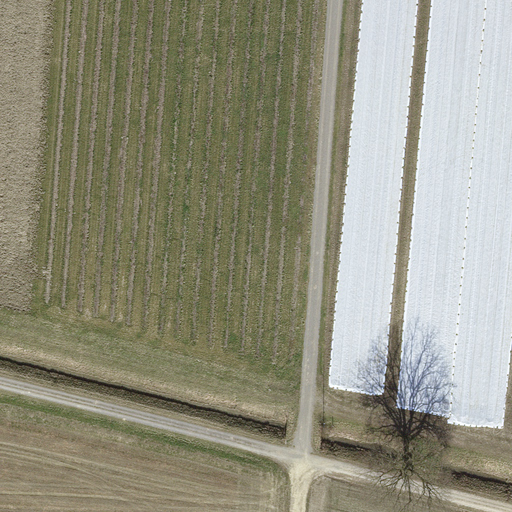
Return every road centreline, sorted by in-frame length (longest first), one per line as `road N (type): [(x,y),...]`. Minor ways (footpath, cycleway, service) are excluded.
road 1 (track): [(0,387),(511,511)]
road 2 (track): [(299,511),(338,0)]
